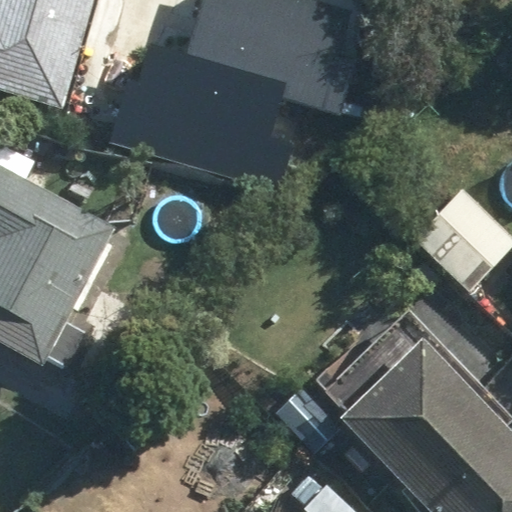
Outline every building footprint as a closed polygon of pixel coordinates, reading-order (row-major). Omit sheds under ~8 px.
[(0,0),(0,76),(65,96),(93,0),(0,0)] [(377,16),(318,0),(202,0),(188,55),(147,44),(118,146),(277,190),(291,138),(268,131),(277,99),(349,119),(377,16)] [(52,349),(69,358),(87,326),(69,317),(123,219),(0,152),(0,328),(49,355),(52,349)] [(415,232),(474,287),(511,246),(511,228),(464,181),(415,232)] [(348,404),(449,511),(511,511),(511,412),(430,327),(348,404)] [(277,412),(303,439),(324,419),(299,392),(277,412)]
